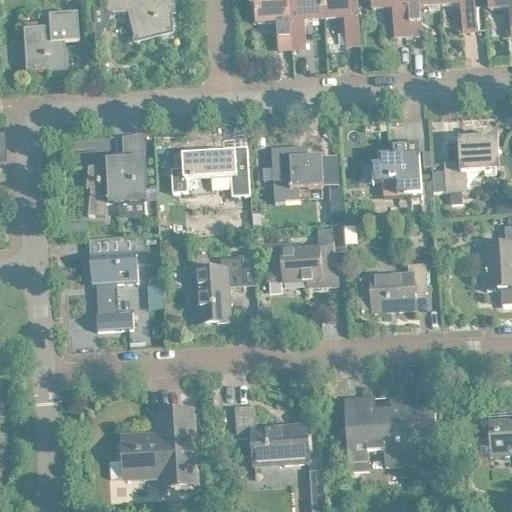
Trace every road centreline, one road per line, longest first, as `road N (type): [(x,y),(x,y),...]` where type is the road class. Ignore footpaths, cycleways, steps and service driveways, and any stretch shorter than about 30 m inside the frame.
road 1 (residential): [(44,360),(511,338)]
road 2 (tertiary): [(36,256),(26,132),(44,107),(227,93)]
road 3 (tertiary): [(227,93),(511,76)]
road 4 (tertiary): [(54,511),(44,360)]
